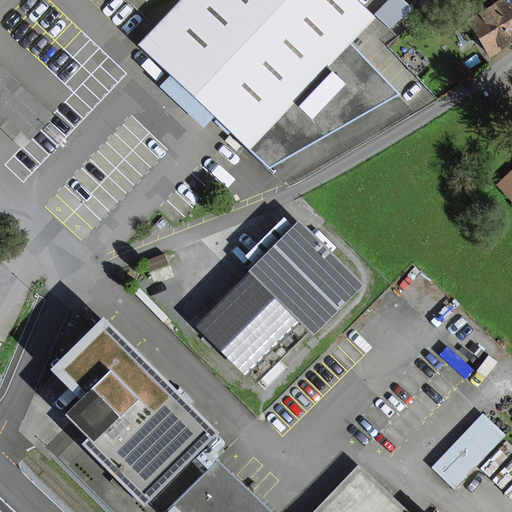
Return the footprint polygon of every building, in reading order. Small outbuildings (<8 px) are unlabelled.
[(131,0),(140,8),(147,0),(131,0)] [(180,0),(139,45),(174,78),(249,150),(350,45),(373,19),(353,0),(180,0)] [(401,0),(388,0),(374,15),(388,28),(412,10),(401,0)] [(511,0),(507,0),(470,22),(489,54),(511,40),(511,0)] [(350,45),(249,150),(270,170),(401,91),(350,45)] [(0,67),(0,129),(22,150),(53,118),(0,67)] [(511,171),(498,185),(511,199),(511,171)] [(356,286),(298,229),(201,326),(257,383),(356,286)] [(149,511),(220,441),(105,328),(29,404),(137,511),(149,511)] [(482,415),(432,467),(455,488),(505,436),(482,415)] [(270,511),(217,461),(172,506),(178,511),(270,511)]
